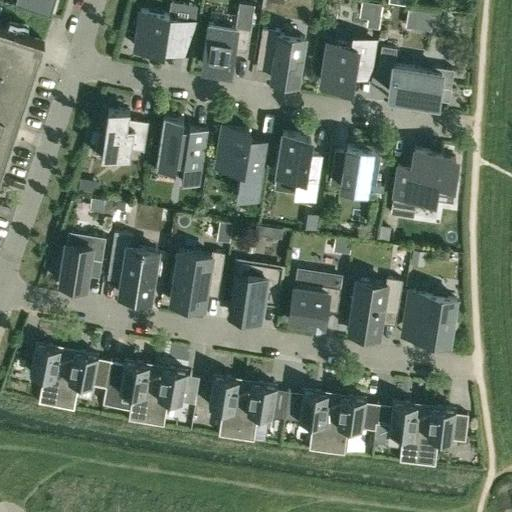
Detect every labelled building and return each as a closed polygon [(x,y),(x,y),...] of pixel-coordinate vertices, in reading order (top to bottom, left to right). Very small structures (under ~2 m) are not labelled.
[(18,0),(18,1),(51,10),(54,0),(18,0)] [(240,0),(239,0),(235,25),(209,21),(202,63),(230,67),(233,47),(246,50),(254,2),(240,0)] [(194,20),(181,18),(168,16),(169,12),(140,8),(135,45),(163,50),(164,47),(190,50),(194,20)] [(408,8),(405,24),(430,28),(433,12),(408,8)] [(0,172),(37,61),(44,38),(0,23),(0,172)] [(263,26),(257,61),(273,63),(271,77),(298,81),(305,36),(279,32),(280,28),(263,26)] [(327,39),(321,80),(333,82),(332,86),(348,89),(349,85),(350,85),(353,72),(368,74),(374,39),(354,36),(353,43),(327,39)] [(381,43),(377,69),(392,71),(389,90),(449,100),(454,67),(432,64),(431,68),(394,62),(397,46),(381,43)] [(144,149),(148,119),(147,119),(147,120),(135,117),(134,120),(128,119),(130,108),(109,105),(104,132),(101,131),(102,131),(100,130),(94,151),(95,152),(95,151),(130,157),(131,146),(143,148),(142,149),(144,149)] [(199,182),(208,127),(190,124),(189,127),(182,126),(184,116),(164,112),(155,165),(175,168),(176,163),(183,164),(181,180),(199,182)] [(224,122),(217,163),(242,167),(238,193),(256,196),(265,140),(248,138),(250,126),(224,122)] [(89,140),(96,143),(100,130),(93,128),(89,140)] [(308,150),(310,137),(310,134),(283,129),(277,170),(298,173),(296,190),(313,193),(320,152),(308,150)] [(348,143),(347,150),(335,148),(329,182),(342,184),(343,183),(365,186),(366,181),(376,182),(382,144),(359,141),(358,145),(348,143)] [(438,178),(453,181),(452,182),(454,182),(456,155),(454,155),(454,157),(442,155),(442,151),(415,146),(412,165),(398,163),(390,211),(414,215),(417,195),(435,198),(438,178)] [(113,198),(104,197),(102,211),(111,212),(113,198)] [(115,207),(124,208),(126,200),(116,198),(115,207)] [(307,210),(303,226),(316,229),(320,212),(307,210)] [(90,256),(102,258),(106,235),(68,229),(60,280),(86,284),(90,256)] [(158,248),(131,243),(133,232),(115,229),(107,276),(121,278),(119,291),(151,296),(158,248)] [(333,249),(349,251),(351,239),(335,236),(333,249)] [(209,275),(220,277),(225,250),(212,248),(212,253),(179,247),(176,261),(172,260),(168,281),(173,282),(170,299),(204,304),(209,275)] [(413,247),(410,262),(423,264),(426,249),(413,247)] [(237,258),(229,310),(241,312),(241,313),(261,316),(263,299),(276,301),(282,265),(237,258)] [(379,333),(383,304),(398,307),(403,277),(387,275),(386,281),(356,276),(348,328),(379,333)] [(340,285),(295,279),(289,318),(310,322),(310,324),(321,326),(321,323),(323,323),(325,308),(337,309),(340,285)] [(419,327),(418,335),(449,340),(456,296),(409,289),(403,325),(419,327)] [(113,358),(118,333),(108,331),(103,356),(113,358)] [(56,402),(67,344),(48,340),(47,342),(36,340),(30,370),(43,373),(38,399),(56,402)] [(93,383),(99,352),(87,350),(87,348),(67,344),(56,402),(74,406),(79,380),(93,383)] [(146,419),(156,361),(136,357),(136,359),(124,357),(123,363),(111,361),(112,359),(111,358),(106,385),(119,387),(123,388),(133,389),(128,415),(146,419)] [(182,399),(187,368),(176,366),(176,364),(156,361),(146,419),(164,422),(168,396),(182,399)] [(236,434),(245,376),(225,373),(225,374),(213,373),(208,403),(222,405),(218,431),(236,434)] [(276,383),(265,381),(265,379),(245,376),(236,434),(253,437),(258,411),(272,413),(276,383)] [(326,448),(334,389),(314,386),(314,388),(303,387),(299,411),(298,417),(312,419),(309,445),(326,448)] [(366,395),(354,394),(355,392),(334,389),(326,448),(344,450),(348,424),(362,426),(375,428),(378,401),(377,401),(377,404),(365,402),(366,395)] [(417,459),(424,401),(404,398),(404,400),(392,399),(388,429),(402,431),(399,457),(417,459)] [(456,406),(444,405),(444,403),(424,401),(417,459),(435,461),(438,435),(452,437),(465,438),(468,412),(467,412),(467,414),(455,413),(456,406)] [(376,421),(375,428),(386,430),(387,422),(376,421)]
